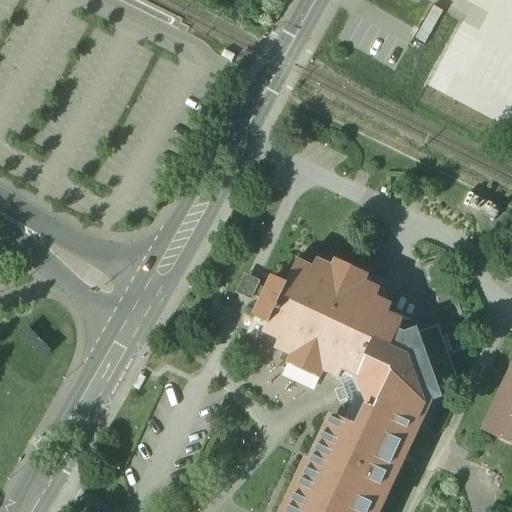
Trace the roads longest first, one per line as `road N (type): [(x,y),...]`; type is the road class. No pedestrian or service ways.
road 1 (unclassified): [(314,0),(139,309)]
road 2 (unclassified): [(139,309),(23,511)]
road 3 (residential): [(139,309),(0,216)]
